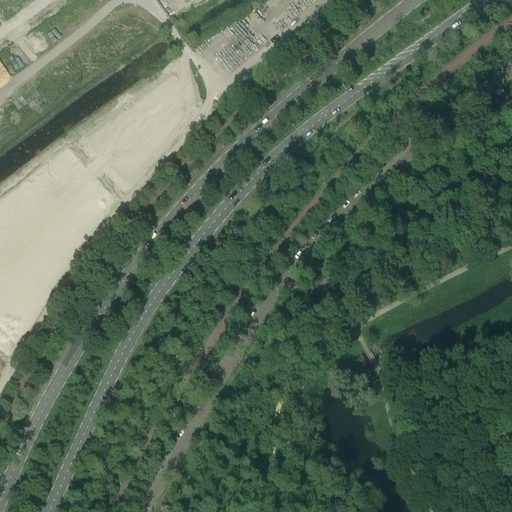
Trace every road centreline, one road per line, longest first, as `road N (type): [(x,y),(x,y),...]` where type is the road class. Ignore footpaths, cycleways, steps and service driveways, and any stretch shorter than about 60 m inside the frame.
road 1 (trunk): [(50,511),(131,339),(222,210),(315,123),(487,0)]
road 2 (trunk): [(420,0),(299,96),(184,208),(74,356),(0,504)]
road 3 (unclassified): [(141,511),(281,286),(363,190),(511,69)]
road 4 (unknown): [(336,305),(413,224),(511,156)]
road 5 (unknown): [(265,511),(285,378),(336,305)]
